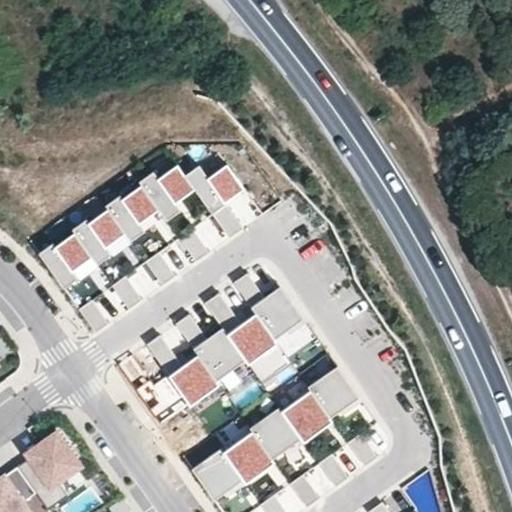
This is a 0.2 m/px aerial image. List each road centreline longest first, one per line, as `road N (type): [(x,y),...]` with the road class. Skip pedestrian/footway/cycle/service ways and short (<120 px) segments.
road 1 (residential): [(328,511),(402,456),(407,443),(279,247),(257,241),(236,248),(72,373)]
road 2 (primary): [(250,0),(379,180),(485,377),(511,448)]
road 3 (track): [(511,320),(418,123),(320,0)]
road 4 (residential): [(72,373),(173,511)]
road 5 (residential): [(0,265),(72,373)]
